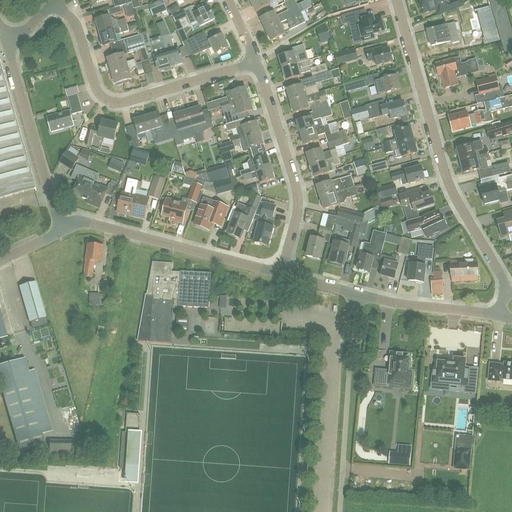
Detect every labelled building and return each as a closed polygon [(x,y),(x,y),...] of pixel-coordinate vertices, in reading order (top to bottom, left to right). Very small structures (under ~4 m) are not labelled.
[(134,9),(140,8),(137,0),(130,0),(132,3),(134,9)] [(153,17),(167,11),(163,0),(149,6),(153,17)] [(256,12),(270,6),(268,1),(270,0),(252,0),(251,1),(256,12)] [(301,13),(294,0),(290,0),(285,3),(289,11),(276,16),(275,12),(261,19),(266,30),(280,24),(287,20),(301,13)] [(454,0),(449,2),(447,0),(419,0),(424,12),(436,8),(439,15),(463,6),(460,0),(454,0)] [(171,15),(180,10),(176,4),(168,9),(171,15)] [(308,10),(310,15),(320,10),(318,5),(313,7),(308,10)] [(111,15),(122,12),(120,6),(109,9),(111,15)] [(215,19),(209,7),(195,14),(194,11),(188,14),(193,24),(198,22),(200,27),(215,19)] [(490,7),(477,10),(485,38),(483,39),(485,44),(498,41),(497,36),(498,36),(490,7)] [(183,43),(188,40),(183,28),(184,28),(180,21),(187,17),(184,9),(172,15),(172,16),(170,17),(177,31),(183,43)] [(291,29),(306,22),(305,21),(307,21),(304,12),(301,13),(287,20),(291,29)] [(360,12),(342,16),(345,24),(349,23),(351,31),(359,29),(363,42),(374,39),(373,35),(380,33),(380,34),(382,34),(382,33),(385,32),(384,31),(386,30),(384,23),(382,23),(381,18),(374,20),(373,17),(362,20),(360,12)] [(100,33),(127,25),(125,19),(112,23),(110,16),(96,20),(96,21),(94,23),(96,28),(98,28),(100,33)] [(272,41),(285,34),(280,24),(266,30),(272,41)] [(427,31),(428,33),(426,33),(429,44),(431,44),(432,47),(451,42),(452,44),(460,42),(455,24),(447,26),(427,31)] [(127,25),(100,33),(101,38),(99,41),(101,46),(104,46),(117,42),(115,35),(121,34),(129,31),(127,25)] [(321,43),(331,41),(327,27),(317,30),(321,43)] [(210,41),(206,33),(194,38),(194,37),(188,40),(183,43),(188,55),(200,49),(201,53),(213,47),(216,54),(229,48),(223,35),(210,41)] [(468,49),(480,46),(477,33),(466,35),(468,49)] [(125,46),(143,41),(142,37),(141,35),(124,40),(125,46)] [(147,35),(142,37),(143,41),(148,56),(153,54),(156,63),(159,71),(160,70),(161,72),(164,71),(165,72),(172,70),(171,67),(163,41),(162,37),(163,42),(164,44),(153,47),(150,40),(149,40),(147,35)] [(163,41),(171,67),(184,63),(179,49),(174,51),(170,39),(169,35),(162,37),(163,41)] [(148,56),(143,41),(125,46),(126,47),(128,54),(138,51),(142,62),(149,60),(148,56)] [(309,60),(304,46),(292,49),(293,53),(279,57),(283,69),(311,61),(311,60),(309,60)] [(393,61),(389,48),(378,51),(378,49),(366,52),(369,61),(375,60),(377,66),(393,61)] [(337,66),(349,63),(346,52),(335,55),(337,66)] [(126,63),(124,54),(107,59),(109,63),(107,64),(109,72),(136,64),(135,60),(130,61),(130,62),(126,63)] [(479,72),(479,71),(476,59),(467,61),(468,62),(466,63),(467,64),(461,65),(460,58),(436,65),(434,65),(436,75),(438,74),(439,75),(439,76),(441,75),(444,85),(449,84),(450,87),(458,85),(456,79),(462,77),(470,75),(479,72)] [(507,70),(511,66),(511,60),(511,58),(503,64),(504,66),(506,65),(507,67),(506,68),(507,70)] [(142,62),(136,64),(109,72),(112,80),(114,80),(115,84),(116,84),(118,85),(122,84),(123,82),(131,79),(128,70),(132,69),(132,70),(135,69),(143,67),(145,74),(145,75),(153,73),(150,65),(149,60),(142,62)] [(306,67),(312,65),(311,61),(283,69),(286,80),(301,76),(299,69),(306,66),(306,67)] [(322,74),(328,73),(326,64),(310,69),(313,77),(322,74)] [(0,197),(35,188),(0,66),(0,197)] [(313,77),(314,83),(310,85),(310,86),(302,88),(302,85),(287,90),(288,93),(287,94),(287,95),(288,99),(289,100),(290,100),(291,102),(326,91),(326,90),(318,93),(315,84),(324,81),(322,74),(313,77)] [(386,93),(400,89),(396,76),(382,80),(374,82),(378,95),(386,93)] [(480,95),(499,91),(496,77),(477,82),(480,95)] [(370,87),(368,79),(344,86),(346,93),(370,87)] [(249,99),(246,88),(233,92),(232,90),(225,92),(228,101),(220,103),(222,108),(249,99)] [(330,90),(326,91),(291,102),(294,113),(309,109),(307,103),(315,101),(316,102),(321,100),(320,98),(326,96),(327,96),(331,94),(330,90)] [(73,115),(83,112),(78,94),(68,97),(73,115)] [(493,121),(491,113),(511,107),(511,95),(484,103),(486,111),(483,111),(483,112),(475,114),(475,115),(468,117),(467,113),(450,117),(453,132),(471,127),(470,126),(478,124),(478,125),(486,123),(493,121)] [(253,111),(249,99),(222,108),(223,112),(231,110),(233,116),(239,114),(239,115),(253,111)] [(311,107),(313,112),(330,107),(328,102),(316,105),(311,107)] [(348,102),(340,104),(342,112),(351,110),(348,102)] [(401,117),(407,116),(403,102),(388,106),(388,107),(385,107),(379,109),(377,103),(366,106),(366,107),(351,111),(354,122),(369,118),(369,120),(383,116),(384,117),(390,115),(392,120),(401,117)] [(196,140),(197,143),(204,140),(202,134),(203,133),(207,130),(205,123),(202,111),(201,107),(187,111),(196,140)] [(321,119),(333,116),(330,107),(313,112),(315,118),(312,118),(312,117),(297,121),(301,134),(323,127),(323,126),(321,119)] [(52,132),(74,126),(70,111),(48,117),(52,132)] [(188,142),(196,140),(187,111),(175,115),(176,118),(180,131),(184,129),(188,142)] [(160,118),(159,112),(146,116),(154,141),(159,139),(156,129),(163,127),(171,125),(169,120),(168,116),(160,118)] [(154,141),(146,116),(134,120),(135,124),(138,135),(145,133),(148,143),(154,141)] [(115,140),(118,124),(102,121),(99,137),(91,135),(88,147),(100,150),(100,152),(109,155),(111,150),(101,147),(103,138),(115,140)] [(240,127),(239,121),(228,124),(226,125),(228,131),(236,129),(238,135),(231,137),(232,142),(260,133),(256,122),(240,127)] [(490,141),(511,134),(511,121),(486,129),(490,141)] [(331,135),(328,125),(323,126),(323,127),(301,134),(304,145),(319,141),(318,136),(325,134),(328,143),(347,137),(346,130),(331,135)] [(378,138),(389,135),(387,128),(376,131),(378,138)] [(398,145),(414,141),(411,128),(395,132),(398,145)] [(245,152),(247,151),(249,155),(265,150),(263,144),(260,133),(232,142),(219,146),(222,153),(231,150),(230,148),(241,144),(243,151),(245,152)] [(131,138),(134,149),(140,147),(137,136),(131,138)] [(339,157),(336,150),(336,147),(349,143),(347,137),(328,143),(330,149),(331,152),(323,154),(322,150),(307,154),(311,166),(339,157)] [(365,149),(375,147),(373,138),(362,141),(365,149)] [(414,141),(398,145),(392,146),(384,149),(385,154),(400,150),(402,157),(417,153),(414,141)] [(457,156),(459,155),(461,161),(488,154),(487,148),(483,149),(481,142),(472,144),(473,145),(458,149),(458,150),(456,150),(457,156)] [(147,165),(150,154),(134,149),(131,161),(147,165)] [(72,171),(80,158),(67,150),(59,163),(72,171)] [(249,155),(250,159),(248,162),(250,168),(250,169),(251,174),(257,172),(271,168),(267,156),(265,150),(249,155)] [(488,169),(486,161),(490,160),(488,154),(461,161),(462,167),(461,168),(463,176),(470,174),(470,172),(479,170),(479,172),(488,169)] [(339,157),(311,166),(315,177),(329,173),(329,172),(336,170),(335,167),(341,165),(339,157)] [(88,200),(96,184),(99,176),(77,165),(81,159),(80,158),(72,171),(74,172),(71,178),(78,182),(73,194),(88,200)] [(120,173),(125,165),(112,159),(108,168),(120,173)] [(356,170),(367,166),(365,159),(354,162),(356,170)] [(236,178),(234,171),(235,170),(232,161),(225,163),(228,175),(229,175),(231,180),(236,178)] [(172,172),(186,176),(182,164),(175,162),(172,172)] [(371,173),(388,169),(386,162),(369,166),(371,173)] [(511,173),(509,163),(493,167),(495,177),(511,173)] [(206,170),(206,169),(205,166),(204,167),(209,182),(210,182),(210,183),(218,180),(219,182),(231,180),(229,175),(228,175),(217,176),(215,169),(209,171),(209,169),(206,170)] [(358,177),(369,173),(367,166),(356,170),(358,177)] [(425,180),(421,166),(405,171),(391,175),(393,182),(407,178),(409,184),(425,180)] [(209,182),(204,167),(205,170),(195,173),(191,171),(186,173),(187,176),(187,177),(195,179),(196,179),(204,181),(209,182)] [(251,174),(253,179),(259,177),(261,183),(274,179),(271,168),(257,172),(251,174)] [(506,191),(511,189),(511,175),(498,179),(500,185),(497,186),(497,185),(481,189),(485,205),(499,201),(500,205),(509,203),(506,191)] [(155,176),(152,184),(150,191),(148,196),(149,196),(159,200),(166,179),(155,176)] [(131,215),(136,195),(138,187),(139,182),(128,179),(125,193),(123,192),(122,196),(119,206),(118,211),(131,215)] [(341,183),(340,179),(318,186),(321,198),(348,189),(346,182),(341,183)] [(203,189),(218,195),(226,193),(233,191),(233,189),(231,180),(219,182),(214,182),(214,183),(210,184),(205,182),(203,189)] [(188,199),(196,202),(202,186),(194,183),(188,199)] [(108,189),(96,184),(88,200),(87,202),(100,208),(105,195),(112,198),(117,187),(116,187),(110,185),(110,184),(108,189)] [(249,193),(259,190),(257,184),(247,187),(249,193)] [(378,200),(398,194),(395,184),(375,190),(378,200)] [(356,187),(348,189),(321,198),(322,200),(320,201),(320,202),(321,206),(322,207),(324,206),(324,209),(339,205),(345,203),(346,199),(346,198),(351,197),(358,195),(356,187)] [(430,192),(423,195),(421,189),(411,192),(399,196),(403,207),(412,204),(415,211),(434,205),(430,192)] [(144,218),(149,198),(136,195),(131,215),(144,218)] [(255,210),(257,211),(260,205),(261,202),(262,198),(254,195),(249,208),(255,210)] [(382,210),(394,206),(391,197),(379,200),(382,210)] [(188,204),(167,198),(167,200),(163,199),(161,207),(165,208),(163,215),(171,217),(171,219),(183,222),(188,204)] [(221,226),(223,218),(228,207),(213,202),(211,209),(202,205),(195,224),(209,230),(211,222),(214,223),(221,226)] [(273,227),(275,220),(272,219),(276,206),(261,202),(260,205),(257,211),(254,219),(259,221),(254,242),(268,246),(273,227)] [(254,219),(257,211),(255,210),(248,208),(239,204),(236,214),(228,233),(229,234),(230,235),(234,237),(236,236),(240,238),(243,231),(247,221),(252,223),(253,219),(254,219)] [(503,213),(505,219),(498,221),(502,236),(509,234),(511,241),(511,210),(510,211),(503,213)] [(437,211),(422,218),(407,222),(410,231),(423,227),(428,238),(447,229),(442,216),(440,217),(437,211)] [(350,221),(362,224),(363,224),(363,223),(364,217),(365,217),(365,215),(352,212),(350,221)] [(375,218),(379,227),(385,224),(382,215),(375,218)] [(335,222),(336,218),(336,217),(329,216),(326,227),(320,226),(318,233),(319,234),(317,239),(312,237),(309,247),(308,247),(307,253),(308,253),(307,256),(320,259),(324,242),(329,243),(333,229),(334,225),(335,222)] [(361,228),(362,224),(350,221),(337,218),(336,218),(335,222),(354,227),(350,240),(357,242),(361,228)] [(378,265),(386,234),(374,231),(371,244),(365,243),(362,254),(358,270),(370,273),(372,263),(378,265)] [(344,266),(349,246),(350,241),(336,238),(330,262),(344,266)] [(408,256),(411,240),(410,240),(406,239),(402,238),(397,253),(408,256)] [(101,262),(103,246),(88,244),(84,277),(92,278),(94,262),(101,262)] [(433,260),(434,247),(419,245),(417,265),(411,264),(409,281),(424,283),(426,266),(425,266),(426,259),(433,260)] [(398,264),(400,257),(394,256),(392,263),(386,261),(382,276),(395,279),(399,265),(398,264)] [(453,282),(479,280),(477,260),(451,261),(453,282)] [(173,263),(153,263),(137,342),(171,344),(173,307),(209,309),(211,273),(172,272),(173,263)] [(443,286),(442,275),(434,276),(434,277),(431,278),(432,287),(443,286)] [(111,290),(112,286),(113,282),(102,281),(101,288),(111,290)] [(29,322),(46,317),(35,282),(19,287),(29,322)] [(99,295),(100,294),(89,294),(89,305),(100,305),(100,306),(106,306),(106,295),(99,295)] [(102,337),(105,327),(99,326),(96,335),(102,337)] [(377,370),(375,386),(388,387),(388,385),(389,380),(411,382),(412,372),(410,371),(411,364),(409,364),(409,358),(406,358),(407,354),(391,352),(389,373),(377,372),(377,370)] [(432,382),(431,389),(436,389),(437,382),(462,385),(461,392),(475,393),(478,369),(465,368),(466,360),(464,359),(464,358),(457,358),(457,359),(454,359),(454,363),(453,363),(448,362),(448,363),(438,362),(437,369),(433,369),(432,382)] [(24,373),(21,360),(0,365),(0,384),(20,453),(45,445),(41,433),(52,430),(34,370),(24,373)] [(511,363),(504,363),(504,364),(504,367),(500,366),(500,364),(490,363),(488,381),(489,381),(498,382),(499,382),(499,376),(503,377),(503,379),(503,380),(504,379),(511,380),(511,363)] [(135,484),(140,415),(127,414),(126,432),(122,432),(120,469),(128,470),(127,483),(135,484)] [(73,454),(73,441),(49,440),(49,454),(73,454)] [(469,470),(471,450),(456,448),(454,468),(469,470)] [(410,466),(411,454),(390,452),(389,464),(410,466)]
